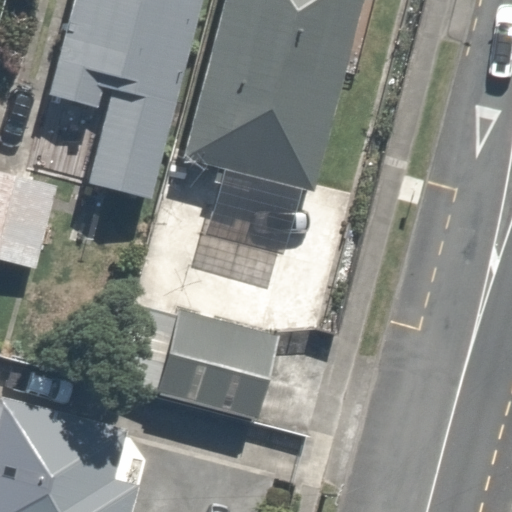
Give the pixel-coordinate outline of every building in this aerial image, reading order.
[(133,189),(178,0),(52,0),(29,94),(83,107),(67,173),(133,189)] [(204,0),(165,150),(195,158),(190,175),(234,187),(239,169),(292,183),(340,0),(204,0)] [(48,181),(0,167),(0,257),(24,265),(48,181)] [(258,327),(167,301),(143,385),(235,411),(258,327)] [(118,511),(126,486),(101,479),(115,429),(0,398),(0,511),(118,511)]
